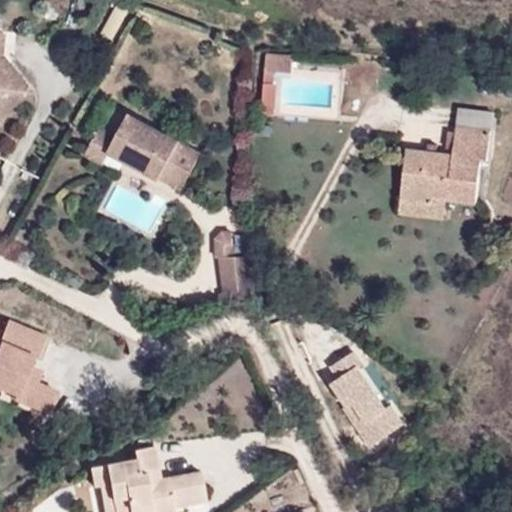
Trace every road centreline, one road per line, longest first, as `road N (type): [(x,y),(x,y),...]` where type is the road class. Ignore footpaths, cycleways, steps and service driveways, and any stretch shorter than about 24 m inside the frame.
road 1 (residential): [(343,511),(244,320),(162,343),(0,266)]
road 2 (residential): [(0,187),(58,83),(41,64)]
